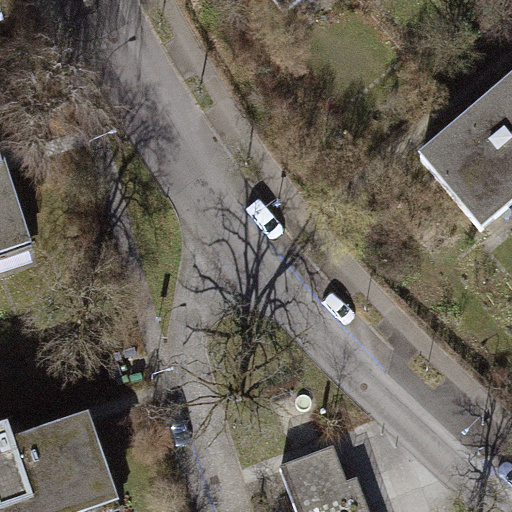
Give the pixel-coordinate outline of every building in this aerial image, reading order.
[(294,0),(266,0),(278,14),(294,0)] [(511,79),(495,95),(511,114),(511,79)] [(511,114),(495,95),(460,126),(511,184),(511,114)] [(511,203),(511,184),(460,126),(418,162),(479,232),(511,203)] [(0,252),(25,245),(0,165),(0,252)] [(0,511),(72,511),(71,509),(113,494),(87,421),(12,447),(7,435),(0,437),(0,511)] [(293,511),(359,511),(349,485),(339,489),(326,455),(279,473),(293,511)]
